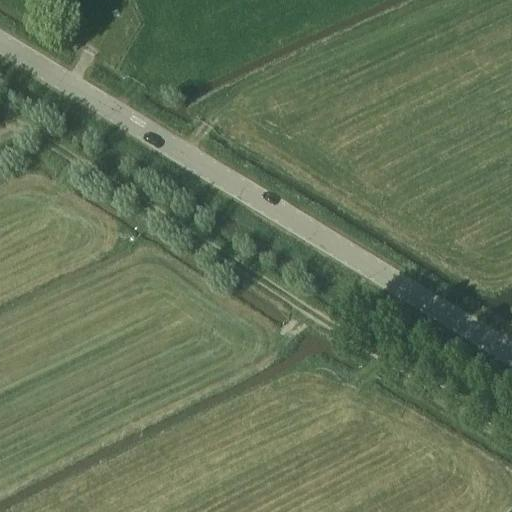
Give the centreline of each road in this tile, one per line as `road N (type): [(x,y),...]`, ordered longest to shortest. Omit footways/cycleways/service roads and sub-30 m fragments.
road 1 (unclassified): [(511,359),(0,44)]
road 2 (track): [(0,118),(511,432)]
